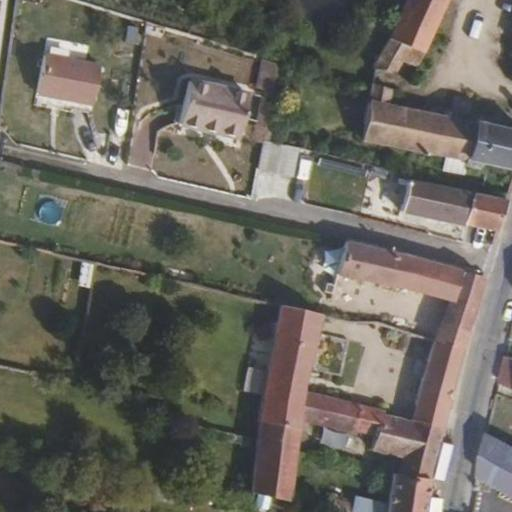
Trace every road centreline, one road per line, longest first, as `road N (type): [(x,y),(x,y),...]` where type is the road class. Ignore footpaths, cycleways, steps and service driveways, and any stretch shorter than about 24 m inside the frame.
road 1 (residential): [(508,264),(3,152)]
road 2 (unclassified): [(508,264),(445,511)]
